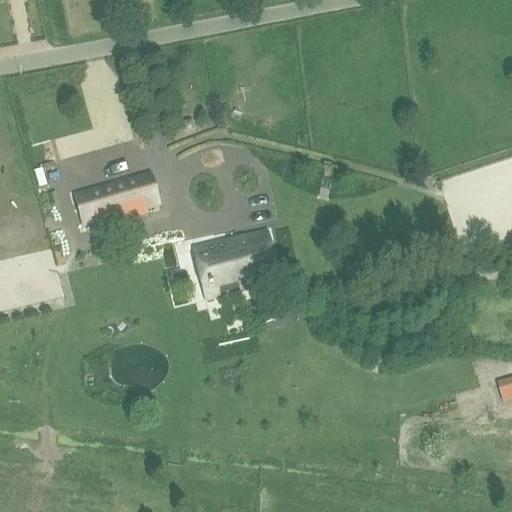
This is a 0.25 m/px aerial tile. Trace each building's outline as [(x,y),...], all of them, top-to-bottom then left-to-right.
[(46,165),(60,152),(54,145),(40,158),(46,165)] [(149,170),(74,192),(84,225),(97,221),(98,228),(148,213),(146,207),(158,203),(149,170)] [(144,228),(169,221),(167,211),(141,218),(144,228)] [(262,323),(274,320),(265,285),(278,282),(266,233),(193,250),(204,300),(252,288),(254,298),(256,298),(262,323)] [(189,245),(175,244),(175,262),(188,262),(189,245)]
